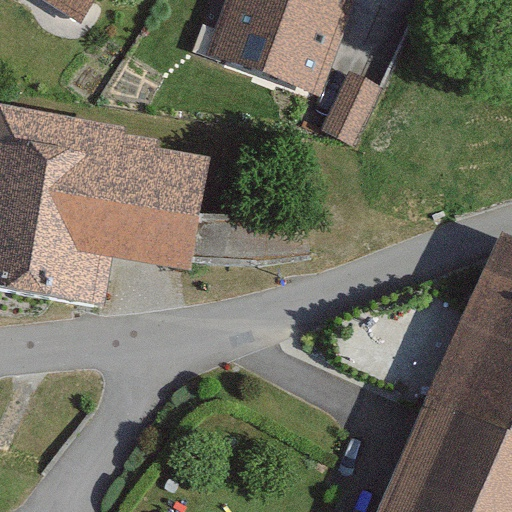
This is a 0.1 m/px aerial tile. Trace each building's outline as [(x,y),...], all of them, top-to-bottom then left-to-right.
[(45,0),(82,22),(96,0),(45,0)] [(356,2),(351,0),(227,0),(207,55),(321,97),(356,2)] [(328,126),(357,137),(379,79),(351,68),(328,126)] [(162,139),(127,133),(129,124),(0,104),(0,288),(104,305),(112,256),(193,269),(211,156),(160,148),(162,139)] [(511,246),(448,406),(511,431),(511,246)] [(511,511),(511,431),(448,406),(403,511),(511,511)]
